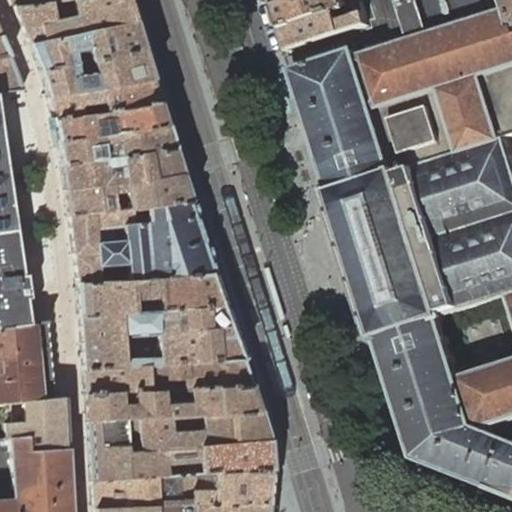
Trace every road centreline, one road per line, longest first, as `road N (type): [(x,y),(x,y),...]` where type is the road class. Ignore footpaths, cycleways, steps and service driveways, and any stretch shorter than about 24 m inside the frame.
road 1 (tertiary): [(364,511),(201,0)]
road 2 (residential): [(80,511),(68,319),(34,93),(0,6)]
